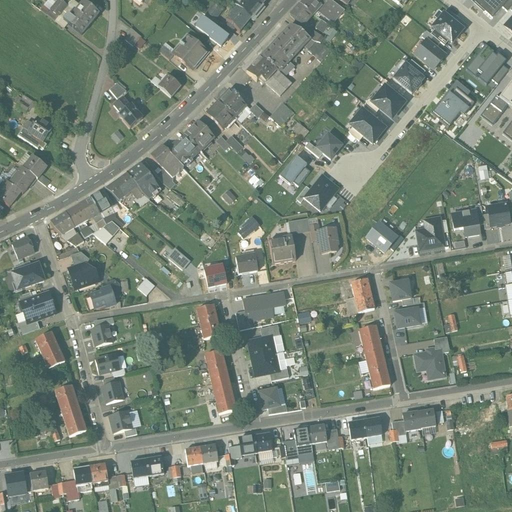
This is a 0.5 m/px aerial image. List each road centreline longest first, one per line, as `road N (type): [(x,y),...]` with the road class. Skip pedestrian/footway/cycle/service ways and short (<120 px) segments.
road 1 (secondary): [(94,182),(162,133),(290,0)]
road 2 (residential): [(482,28),(368,168),(354,173)]
road 3 (residential): [(112,0),(111,36),(80,156),(94,182)]
road 4 (residential): [(224,293),(72,323)]
road 5 (residential): [(372,268),(224,293)]
road 6 (residential): [(253,426),(401,402)]
road 7 (residential): [(106,449),(253,426)]
road 8 (residential): [(511,243),(372,268)]
road 9 (residential): [(372,268),(401,402)]
road 10 (residential): [(253,426),(224,293)]
road 11 (residential): [(72,323),(106,449)]
